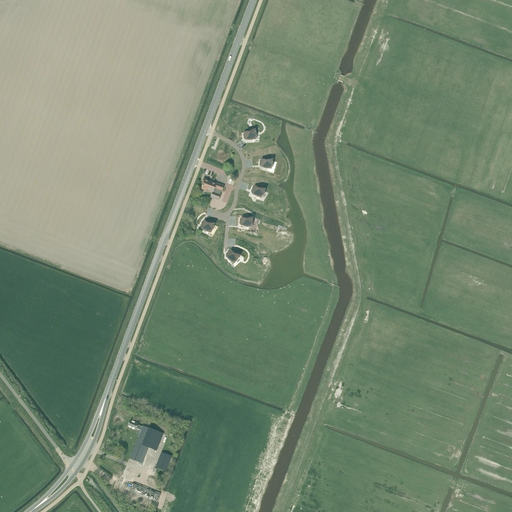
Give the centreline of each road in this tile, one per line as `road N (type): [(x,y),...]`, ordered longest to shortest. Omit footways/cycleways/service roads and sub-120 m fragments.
road 1 (tertiary): [(102,405),(253,0)]
road 2 (tertiary): [(34,508),(83,462),(102,405)]
road 3 (tertiary): [(102,405),(77,457),(34,508)]
